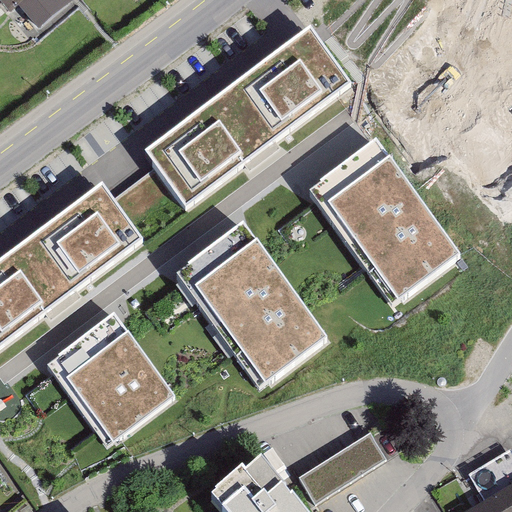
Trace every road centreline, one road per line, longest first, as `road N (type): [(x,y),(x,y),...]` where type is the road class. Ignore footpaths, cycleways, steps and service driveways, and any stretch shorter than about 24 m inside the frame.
road 1 (residential): [(66,511),(145,472),(342,401),(403,392),(437,406),(447,423)]
road 2 (secondary): [(0,165),(216,0)]
